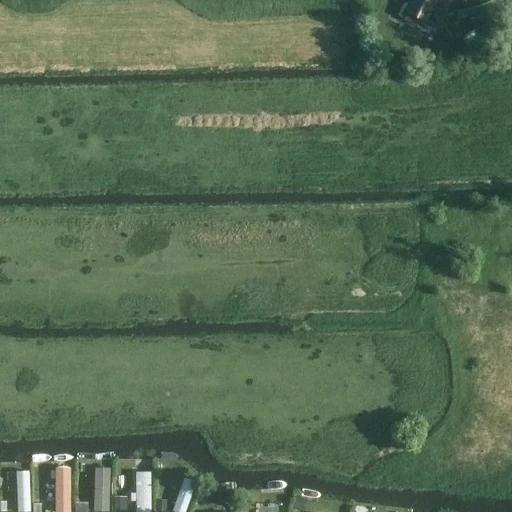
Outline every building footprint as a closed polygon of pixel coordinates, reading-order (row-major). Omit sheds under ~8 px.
[(418,18),(424,21),(434,0),(412,0),(408,9),(401,5),(397,15),(403,18),(403,19),(415,25),(418,18)] [(511,40),(500,41),(501,51),(511,50),(511,40)] [(166,463),(157,463),(157,472),(160,472),(160,468),(166,468),(166,463)] [(54,464),(54,510),(70,510),(69,464),(54,464)] [(94,467),(92,511),(108,511),(109,468),(94,467)] [(135,500),(135,511),(150,511),(150,469),(135,469),(135,489),(130,489),(130,500),(135,500)] [(15,471),(17,511),(30,511),(28,470),(15,471)] [(182,477),(171,511),(173,511),(184,511),(195,481),(182,477)] [(206,488),(199,486),(195,497),(202,499),(206,488)] [(126,510),(126,493),(113,493),(113,510),(126,510)] [(304,510),(306,497),(293,495),(291,509),(304,510)] [(165,508),(166,496),(155,496),(155,507),(165,508)] [(87,511),(87,498),(74,498),(74,511),(87,511)] [(244,511),(247,511),(248,502),(240,501),(240,511),(244,511)]
